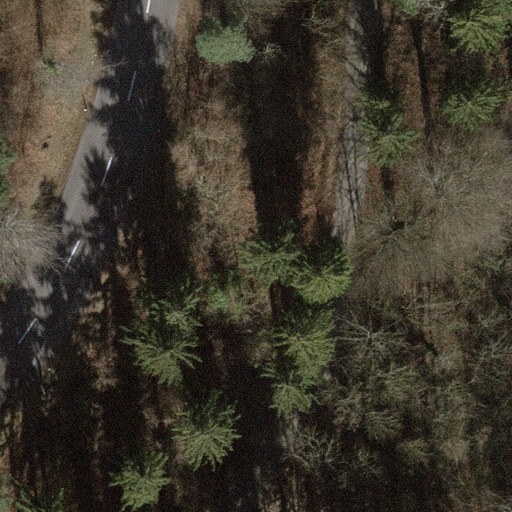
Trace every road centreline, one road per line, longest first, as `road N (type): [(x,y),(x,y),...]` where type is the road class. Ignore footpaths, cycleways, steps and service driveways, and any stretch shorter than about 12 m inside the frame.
road 1 (secondary): [(0,369),(74,256),(120,139),(151,0)]
road 2 (track): [(346,236),(336,329),(288,431),(231,511)]
road 3 (track): [(367,0),(346,236)]
